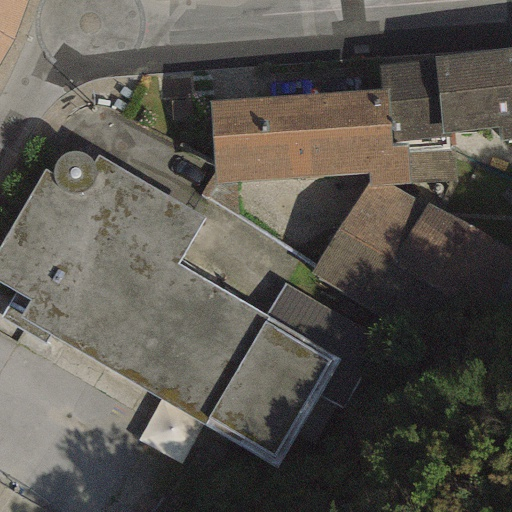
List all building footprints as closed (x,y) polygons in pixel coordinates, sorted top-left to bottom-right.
[(0,0),(0,61),(11,39),(25,0),(0,0)] [(380,67),(383,92),(387,149),(407,148),(407,152),(453,150),(452,133),(497,129),(499,144),(511,142),(511,49),(432,57),(430,61),(380,67)] [(383,92),(207,102),(212,183),(366,174),(367,185),(391,186),(409,183),(407,152),(407,148),(387,149),(383,92)] [(263,317),(176,263),(202,218),(94,155),(91,163),(88,159),(82,154),(76,153),(69,153),(61,153),(56,158),(50,167),(49,174),(42,170),(0,243),(0,285),(13,293),(0,316),(0,317),(42,345),(50,333),(275,467),(315,395),(336,358),(263,317)] [(511,254),(391,186),(367,185),(308,277),(467,370),(511,300),(511,254)] [(282,285),(263,317),(336,358),(315,395),(339,409),(379,339),(282,285)]
